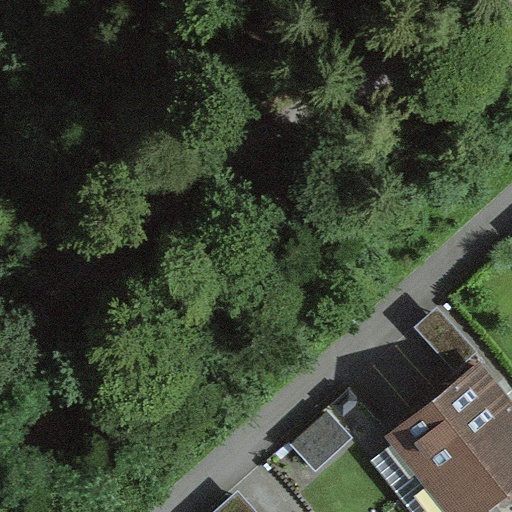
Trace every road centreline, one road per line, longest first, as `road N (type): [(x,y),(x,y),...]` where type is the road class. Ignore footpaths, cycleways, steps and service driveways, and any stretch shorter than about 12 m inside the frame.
road 1 (track): [(0,339),(79,258),(244,144),(511,7)]
road 2 (residential): [(511,215),(173,511)]
